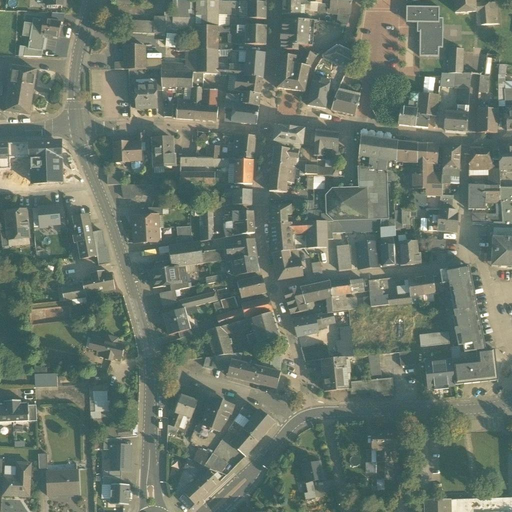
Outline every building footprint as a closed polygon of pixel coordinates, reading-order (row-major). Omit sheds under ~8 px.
[(172,13),(172,18),(172,26),(172,35),(178,35),(195,36),(195,30),(195,27),(217,27),(217,15),(230,16),(234,16),(234,15),(235,3),(219,2),(218,0),(195,0),(196,2),(173,1),(172,13)] [(299,4),(299,0),(281,0),(281,15),(299,16),(299,4)] [(330,0),(329,11),(338,11),(350,12),(351,0),(330,0)] [(453,0),(455,14),(475,12),(475,5),(474,0),(453,0)] [(241,19),(246,19),(247,3),(245,3),(235,3),(234,15),(237,15),(237,13),(241,13),(241,19)] [(265,4),(247,3),(246,19),(265,21),(266,4),(265,4)] [(309,7),(304,6),(304,11),(316,13),(317,4),(309,3),(309,7)] [(489,4),(490,25),(497,25),(495,3),(489,4)] [(328,6),(325,5),(321,5),(317,4),(316,13),(337,16),(338,11),(329,11),(327,11),(328,6)] [(480,12),(481,26),(490,25),(489,4),(475,5),(475,12),(480,12)] [(439,19),(439,8),(406,8),(406,24),(417,24),(419,24),(419,33),(419,57),(438,58),(438,49),(442,49),(443,38),(438,38),(439,30),(443,30),(443,19),(439,19)] [(61,23),(63,23),(64,15),(52,14),(51,21),(61,23)] [(230,16),(217,15),(217,27),(217,28),(219,28),(230,27),(230,16)] [(336,24),(346,26),(349,17),(338,16),(336,24)] [(153,23),(154,23),(154,28),(165,29),(165,26),(166,18),(164,18),(153,17),(153,23)] [(40,36),(43,21),(33,19),(32,25),(30,38),(28,49),(28,50),(42,52),(43,51),(44,39),(45,39),(43,38),(43,36),(40,36)] [(51,21),(43,20),(43,21),(40,36),(43,36),(58,39),(61,23),(51,21)] [(280,50),(295,51),(295,46),(312,47),(313,32),(314,21),(282,21),(281,34),(283,34),(283,40),(280,40),(280,50)] [(127,32),(138,33),(139,23),(128,22),(127,32)] [(22,37),(30,38),(32,25),(24,23),(22,37)] [(153,23),(139,23),(138,33),(154,34),(154,28),(154,23),(153,23)] [(196,42),(196,52),(217,52),(217,36),(217,28),(217,27),(195,27),(195,30),(195,36),(196,42)] [(235,45),(237,46),(237,35),(237,27),(230,27),(219,28),(219,34),(229,33),(229,44),(235,45)] [(237,27),(237,35),(245,35),(245,27),(237,27)] [(265,27),(245,27),(245,35),(245,46),(265,47),(265,27)] [(178,49),(178,41),(178,35),(172,35),(166,35),(165,48),(177,49),(178,49)] [(245,46),(245,35),(237,35),(237,46),(245,46)] [(177,53),(185,53),(196,52),(196,42),(178,41),(178,49),(177,49),(177,53)] [(125,63),(125,71),(128,71),(136,70),(161,70),(161,64),(145,63),(145,46),(125,47),(125,63)] [(323,58),(347,70),(353,56),(337,48),(323,58)] [(41,58),(42,52),(28,50),(28,49),(25,49),(23,57),(41,58)] [(448,74),(455,75),(461,75),(463,50),(452,49),(450,49),(448,74)] [(217,52),(196,52),(185,53),(186,65),(186,73),(193,74),(203,74),(217,75),(217,68),(217,64),(217,58),(217,52)] [(237,66),(245,66),(246,53),(238,52),(237,66)] [(245,66),(245,70),(244,77),(244,78),(248,78),(262,79),(264,54),(246,53),(245,66)] [(277,89),(304,93),(309,69),(315,58),(315,57),(310,54),(303,53),(302,54),(300,54),(300,55),(299,57),(299,58),(296,58),(279,56),(277,89)] [(176,73),(186,73),(186,65),(161,64),(161,70),(161,72),(176,73)] [(5,112),(29,116),(33,92),(31,91),(35,72),(36,72),(36,71),(12,67),(5,112)] [(217,76),(228,76),(229,69),(217,68),(217,75),(217,76)] [(236,77),(244,77),(245,70),(229,69),(228,76),(236,77)] [(128,71),(129,79),(135,79),(137,79),(136,70),(128,71)] [(364,75),(347,71),(344,77),(363,82),(364,75)] [(161,72),(161,76),(162,89),(176,89),(176,73),(161,72)] [(184,89),(191,89),(192,89),(193,74),(186,73),(176,73),(176,89),(184,89)] [(203,74),(193,74),(192,89),(191,89),(191,96),(202,96),(202,91),(203,74)] [(439,89),(454,89),(455,75),(448,74),(441,74),(440,78),(439,89)] [(470,75),(461,75),(455,75),(454,89),(461,90),(461,89),(469,90),(470,75)] [(236,77),(228,76),(227,92),(234,93),(234,91),(236,77)] [(247,93),(247,94),(260,96),(262,79),(248,78),(236,77),(234,91),(247,93)] [(425,77),(422,93),(432,95),(435,79),(425,77)] [(478,94),(488,95),(488,77),(484,77),(479,77),(478,91),(478,94)] [(307,107),(325,110),(329,82),(320,80),(319,85),(312,83),(310,94),(307,107)] [(155,84),(154,85),(154,87),(136,88),(136,85),(135,85),(135,93),(136,110),(147,110),(147,108),(157,108),(156,92),(155,84)] [(191,96),(191,89),(184,89),(183,101),(191,102),(191,99),(191,96)] [(461,90),(460,99),(469,99),(469,90),(461,89),(461,90)] [(331,112),(355,118),(360,95),(339,90),(334,99),(331,112)] [(204,91),(203,108),(216,109),(217,91),(216,91),(204,91)] [(258,108),(260,96),(247,94),(239,93),(234,93),(227,92),(226,92),(225,110),(232,111),(233,106),(239,107),(239,106),(258,108)] [(400,109),(410,110),(411,105),(412,103),(418,105),(419,95),(418,95),(402,93),(400,109)] [(418,94),(418,95),(419,95),(418,105),(417,111),(410,110),(400,109),(398,126),(415,128),(427,129),(429,116),(435,117),(438,97),(418,94)] [(295,111),(297,98),(283,95),(281,109),(295,111)] [(194,99),(194,102),(193,110),(195,110),(193,121),(201,122),(216,123),(217,110),(216,109),(203,108),(201,108),(202,102),(202,96),(191,96),(191,99),(194,99)] [(467,115),(469,99),(460,99),(459,114),(467,115)] [(177,101),(177,107),(176,120),(193,121),(195,110),(193,110),(194,102),(191,102),(183,101),(177,101)] [(230,123),(256,126),(258,109),(239,107),(233,106),(232,111),(230,123)] [(224,122),(230,123),(232,111),(225,110),(224,122)] [(476,133),(496,134),(497,110),(492,110),(477,110),(476,133)] [(444,131),(466,132),(467,115),(459,114),(446,113),(444,131)] [(288,144),(292,145),(302,146),(303,131),(297,130),(282,128),(275,127),(274,142),(275,142),(288,144)] [(338,135),(316,133),(314,148),(314,157),(322,158),(323,150),(331,151),(332,151),(333,147),(338,148),(338,135)] [(198,140),(203,146),(209,141),(203,135),(198,140)] [(233,157),(233,160),(235,160),(253,160),(255,137),(235,136),(233,157)] [(387,172),(395,174),(395,167),(396,167),(396,163),(397,143),(380,141),(360,138),(358,157),(359,168),(368,169),(368,170),(377,171),(387,172)] [(161,167),(161,168),(164,168),(174,167),(174,156),(173,156),(172,140),(152,141),(153,154),(153,167),(161,167)] [(145,152),(145,154),(153,154),(152,141),(144,141),(144,144),(145,152)] [(29,144),(30,160),(61,160),(60,146),(58,143),(29,144)] [(131,163),(130,143),(113,144),(113,164),(131,163)] [(131,163),(140,162),(141,162),(141,152),(139,152),(138,144),(137,144),(137,143),(130,143),(131,163)] [(396,163),(412,164),(416,164),(417,145),(404,144),(397,143),(396,163)] [(417,145),(416,164),(425,164),(427,145),(417,145)] [(427,145),(425,164),(431,165),(436,165),(437,146),(427,145)] [(450,185),(450,177),(459,177),(459,172),(460,147),(443,146),(441,178),(441,185),(450,185)] [(216,156),(218,156),(218,147),(205,147),(204,160),(212,160),(216,160),(216,156)] [(271,166),(295,168),(296,160),(298,160),(299,152),(298,152),(293,151),(294,151),(292,151),(291,151),(285,150),(274,149),(273,149),(271,166)] [(470,150),(469,171),(488,171),(490,171),(492,171),(492,165),(492,161),(492,150),(492,149),(470,149),(470,150)] [(500,171),(511,170),(511,149),(492,150),(492,161),(500,161),(500,165),(500,171)] [(62,186),(61,160),(30,160),(30,186),(62,186)] [(180,168),(194,168),(194,160),(180,160),(180,168)] [(194,168),(213,168),(212,160),(204,160),(196,160),(194,160),(194,168)] [(235,161),(235,160),(233,160),(216,160),(212,160),(213,168),(227,168),(229,168),(229,166),(234,166),(234,161),(235,161)] [(305,162),(298,162),(298,160),(296,160),(295,168),(295,172),(296,172),(298,176),(305,176),(305,167),(305,162)] [(234,186),(252,186),(253,162),(235,161),(234,161),(234,166),(234,186)] [(425,178),(425,164),(416,164),(415,190),(425,190),(425,178)] [(431,175),(431,165),(425,164),(425,178),(436,178),(435,175),(431,175)] [(269,192),(286,194),(287,184),(293,185),(295,172),(295,168),(271,166),(269,192)] [(313,176),(317,176),(317,169),(317,167),(305,167),(305,176),(308,176),(313,176)] [(325,169),(317,169),(317,176),(317,177),(324,177),(337,177),(337,168),(333,168),(333,169),(325,169)] [(326,216),(333,223),(337,222),(381,221),(388,221),(387,183),(387,172),(377,171),(368,170),(368,169),(359,168),(357,168),(358,189),(332,190),(325,197),(326,215),(326,216)] [(387,172),(387,183),(395,184),(395,174),(387,172)] [(108,186),(122,186),(121,173),(108,173),(108,186)] [(188,186),(189,175),(180,175),(179,186),(188,186)] [(210,186),(214,186),(214,175),(189,175),(188,186),(196,186),(210,186)] [(317,176),(313,176),(313,178),(313,190),(324,190),(324,177),(317,177),(317,176)] [(459,185),(459,177),(450,177),(450,185),(459,185)] [(425,190),(425,196),(440,196),(441,196),(441,189),(441,185),(441,178),(436,178),(425,178),(425,190)] [(490,187),(500,187),(500,182),(500,178),(499,178),(490,178),(490,179),(488,179),(488,187),(490,187)] [(123,199),(132,199),(134,198),(134,197),(141,197),(148,197),(148,196),(154,197),(157,186),(147,186),(123,186),(123,199)] [(468,210),(484,210),(484,204),(484,200),(484,186),(469,186),(468,199),(468,210)] [(484,200),(484,204),(495,204),(500,204),(500,201),(500,200),(499,188),(500,188),(500,187),(490,187),(488,187),(484,186),(484,200)] [(511,188),(500,188),(501,199),(501,215),(502,224),(493,223),(492,239),(511,239),(511,188)] [(233,191),(233,192),(233,199),(233,206),(251,207),(252,192),(233,191)] [(414,210),(425,210),(425,197),(415,196),(414,210)] [(439,211),(451,212),(453,197),(441,196),(440,196),(439,211)] [(58,207),(38,209),(40,227),(40,229),(48,228),(48,226),(60,225),(58,207)] [(269,225),(287,224),(287,219),(287,216),(291,216),(291,207),(269,208),(269,225)] [(157,216),(157,217),(162,216),(162,209),(148,208),(148,217),(157,216)] [(200,227),(201,242),(213,241),(213,234),(213,227),(212,210),(202,210),(203,223),(203,227),(200,227)] [(7,233),(7,241),(8,241),(29,239),(26,211),(5,213),(7,233)] [(313,213),(313,223),(325,223),(330,223),(333,223),(326,216),(326,215),(321,215),(321,211),(313,212),(313,213)] [(439,211),(439,217),(438,231),(438,232),(448,233),(449,232),(457,233),(457,221),(457,213),(451,212),(439,211)] [(253,214),(232,214),(232,217),(232,223),(253,222),(253,214)] [(486,222),(500,223),(500,215),(496,214),(474,214),(474,221),(486,222)] [(132,217),(133,230),(158,229),(157,217),(157,216),(148,217),(132,217)] [(429,231),(438,231),(439,217),(429,217),(429,231)] [(80,260),(97,257),(92,233),(89,218),(72,221),(75,237),(72,237),(74,245),(77,244),(80,260)] [(381,240),(386,239),(385,226),(395,226),(395,220),(388,221),(381,221),(380,233),(381,240)] [(381,221),(337,222),(333,223),(330,223),(325,223),(326,241),(333,240),(332,235),(345,234),(354,234),(380,233),(381,221)] [(253,222),(232,223),(232,230),(228,231),(224,231),(225,238),(235,237),(254,235),(253,222)] [(307,223),(294,224),(291,224),(291,235),(292,235),(307,234),(308,250),(317,249),(326,249),(326,241),(325,223),(313,223),(307,223)] [(269,225),(272,254),(289,251),(289,252),(292,251),(292,235),(291,235),(291,224),(287,224),(269,225)] [(386,239),(392,239),(396,239),(395,230),(395,226),(385,226),(386,239)] [(176,246),(192,244),(190,228),(176,228),(177,239),(175,239),(176,246)] [(159,242),(158,229),(133,230),(134,244),(150,243),(150,242),(159,242)] [(101,231),(92,233),(97,257),(98,267),(109,264),(106,248),(104,249),(101,232),(101,231)] [(213,241),(225,238),(224,231),(213,234),(213,241)] [(29,245),(29,239),(8,241),(9,247),(29,245)] [(392,239),(386,239),(381,240),(383,267),(395,266),(394,255),(393,246),(392,239)] [(491,267),(511,268),(511,239),(492,239),(491,267)] [(239,254),(239,260),(256,258),(257,258),(254,241),(237,243),(238,247),(226,248),(227,256),(231,255),(239,254)] [(430,242),(431,253),(446,252),(446,241),(430,242)] [(416,242),(407,243),(409,266),(420,265),(420,255),(418,255),(416,242)] [(195,266),(203,265),(202,255),(200,243),(192,244),(176,246),(168,247),(169,253),(171,269),(178,268),(185,267),(195,266)] [(356,245),(359,270),(380,268),(377,243),(374,244),(356,245)] [(400,267),(409,266),(407,243),(398,243),(400,267)] [(336,247),(339,272),(351,270),(349,246),(336,247)] [(204,255),(205,264),(207,264),(219,263),(225,262),(223,250),(204,253),(204,255)] [(277,280),(278,281),(303,277),(300,260),(291,261),(289,252),(289,251),(272,254),(277,280)] [(234,274),(235,277),(259,273),(256,258),(239,260),(231,261),(234,274)] [(225,261),(228,275),(234,274),(231,261),(231,260),(225,261)] [(311,264),(313,276),(322,274),(320,263),(311,264)] [(185,267),(186,274),(196,273),(195,266),(185,267)] [(472,345),(476,345),(482,344),(468,266),(462,268),(474,332),(470,332),(472,345)] [(185,267),(178,268),(180,284),(187,283),(189,280),(188,276),(186,274),(185,267)] [(180,284),(178,268),(171,269),(167,269),(156,271),(147,272),(148,277),(151,277),(153,289),(163,288),(163,287),(170,286),(180,284)] [(457,347),(459,347),(472,345),(470,332),(474,332),(462,268),(449,270),(447,270),(449,284),(449,288),(454,317),(452,318),(457,347)] [(440,278),(442,285),(449,284),(447,270),(439,271),(440,278)] [(83,285),(85,296),(114,290),(111,275),(103,276),(102,273),(91,275),(92,279),(82,281),(83,285)] [(205,279),(206,285),(222,282),(221,276),(205,279)] [(433,295),(435,294),(433,279),(433,277),(422,279),(423,288),(421,288),(422,296),(433,295)] [(237,283),(241,300),(265,294),(261,278),(237,283)] [(438,278),(433,279),(435,294),(440,294),(440,291),(442,291),(442,285),(440,278),(438,278)] [(411,298),(422,296),(421,288),(423,288),(422,279),(407,281),(409,294),(409,298),(411,298)] [(330,283),(331,297),(337,296),(345,295),(351,294),(349,282),(349,280),(330,283)] [(349,282),(351,294),(364,293),(362,280),(349,282)] [(369,292),(379,291),(378,280),(368,281),(369,292)] [(396,287),(397,296),(409,294),(407,281),(405,281),(405,286),(396,287)] [(170,286),(171,292),(179,290),(188,289),(187,283),(180,284),(170,286)] [(300,289),(307,311),(313,310),(311,303),(325,300),(331,299),(331,297),(330,283),(300,289)] [(61,289),(64,302),(72,300),(85,298),(85,296),(83,285),(61,289)] [(284,294),(290,315),(307,311),(300,289),(299,289),(284,294)] [(369,292),(370,299),(381,298),(383,298),(382,291),(379,291),(369,292)] [(160,295),(163,307),(177,304),(174,292),(171,292),(160,295)] [(179,304),(180,311),(195,307),(217,301),(215,293),(178,303),(179,304)] [(411,304),(411,298),(409,298),(409,294),(397,296),(383,298),(381,298),(382,307),(411,304)] [(422,296),(423,303),(434,301),(433,295),(422,296)] [(423,303),(422,296),(411,298),(411,304),(412,306),(423,305),(423,303)] [(87,304),(85,298),(72,300),(73,306),(76,306),(76,305),(83,304),(83,305),(87,304)] [(234,298),(220,301),(221,302),(222,308),(237,308),(234,298)] [(381,298),(370,299),(371,308),(382,307),(381,298)] [(357,299),(345,301),(346,311),(358,310),(357,299)] [(224,316),(226,325),(244,320),(272,313),(268,300),(241,306),(242,310),(224,316)] [(338,301),(339,312),(346,311),(345,301),(338,301)] [(222,308),(221,302),(213,304),(215,311),(222,308)] [(179,304),(177,304),(163,307),(165,315),(180,311),(179,304)] [(184,310),(186,315),(191,314),(191,315),(197,314),(195,307),(184,310)] [(184,310),(180,311),(165,315),(162,316),(168,336),(178,334),(187,331),(187,330),(184,319),(187,318),(186,315),(184,310)] [(254,334),(257,344),(279,337),(272,314),(250,321),(251,326),(254,334)] [(315,316),(317,326),(334,323),(332,314),(315,316)] [(217,319),(218,327),(226,325),(224,316),(217,319)] [(292,320),(297,338),(315,335),(318,332),(317,326),(315,316),(292,320)] [(219,329),(221,336),(226,335),(248,328),(247,327),(251,326),(250,321),(249,320),(226,326),(219,329)] [(178,334),(180,339),(199,334),(197,328),(187,330),(187,331),(178,334)] [(350,328),(342,329),(344,342),(339,343),(341,359),(344,359),(353,358),(350,328)] [(207,332),(209,339),(221,336),(219,329),(218,329),(213,330),(207,332)] [(246,336),(249,346),(257,344),(254,334),(246,336)] [(209,339),(214,358),(232,355),(226,335),(221,336),(209,339)] [(104,360),(112,362),(112,359),(120,361),(122,356),(123,351),(124,346),(117,344),(118,339),(108,337),(107,342),(103,341),(94,339),(94,340),(94,342),(93,342),(92,348),(92,349),(91,351),(97,352),(96,355),(99,356),(105,357),(104,360)] [(86,348),(92,349),(92,348),(93,342),(94,342),(94,340),(88,338),(86,348)] [(476,345),(472,345),(459,347),(460,359),(452,360),(454,382),(497,377),(494,350),(477,352),(476,345)] [(229,372),(277,383),(280,369),(281,351),(259,353),(235,355),(232,355),(214,358),(212,367),(229,372)] [(399,353),(400,367),(414,366),(413,354),(413,352),(403,353),(399,353)] [(368,356),(371,381),(382,380),(379,355),(368,356)] [(212,367),(214,358),(205,359),(203,368),(211,370),(212,367)] [(346,384),(344,359),(341,359),(322,361),(325,392),(347,390),(346,384)] [(455,388),(454,386),(454,382),(452,360),(424,363),(427,391),(455,388)] [(34,376),(47,376),(47,368),(34,368),(34,376)] [(277,383),(229,372),(227,377),(276,390),(277,383)] [(102,392),(107,392),(107,375),(92,374),(91,386),(91,391),(93,391),(102,392)] [(56,387),(56,375),(47,376),(34,376),(35,388),(56,387)] [(497,382),(497,377),(454,382),(454,386),(497,382)] [(372,392),(372,397),(393,395),(391,379),(382,380),(371,381),(346,384),(347,390),(351,389),(352,394),(372,392)] [(107,402),(107,392),(102,392),(93,391),(93,402),(94,402),(107,402)] [(187,419),(190,420),(197,403),(181,397),(174,414),(175,414),(182,417),(187,419)] [(212,428),(220,431),(227,421),(229,415),(230,416),(233,407),(223,404),(224,402),(218,400),(218,402),(211,400),(201,427),(211,430),(212,428)] [(11,423),(13,423),(12,402),(4,403),(4,405),(0,405),(0,425),(0,426),(2,426),(7,426),(10,425),(11,425),(11,423)] [(20,402),(12,402),(13,423),(16,423),(16,425),(17,425),(19,426),(24,425),(27,424),(27,422),(29,422),(28,406),(28,404),(21,405),(20,402)] [(113,402),(107,402),(94,402),(95,413),(101,413),(113,412),(113,402)] [(28,406),(29,422),(37,422),(36,406),(28,406)] [(244,406),(239,414),(242,416),(250,421),(259,412),(244,406)] [(250,421),(243,429),(242,431),(230,445),(245,457),(245,458),(258,443),(274,425),(259,411),(259,412),(250,421)] [(175,414),(170,427),(174,429),(177,430),(178,427),(182,417),(175,414)] [(232,424),(235,426),(241,418),(242,416),(239,414),(232,424)] [(250,421),(242,416),(241,418),(235,426),(242,431),(243,429),(250,421)] [(182,417),(178,427),(183,429),(187,419),(182,417)] [(119,438),(118,431),(106,428),(108,440),(119,439),(119,438)] [(119,438),(130,436),(130,435),(129,429),(118,431),(119,438)] [(376,451),(384,451),(384,433),(371,433),(371,451),(376,451)] [(397,433),(384,433),(384,451),(392,451),(397,451),(397,435),(397,433)] [(103,451),(110,451),(111,446),(121,447),(121,439),(119,439),(108,440),(103,440),(103,451)] [(121,447),(111,446),(110,451),(110,462),(110,471),(121,472),(130,472),(130,447),(121,447)] [(192,463),(203,467),(211,455),(198,450),(192,463)] [(212,454),(211,455),(203,467),(209,470),(217,458),(212,454)] [(38,456),(39,470),(48,469),(47,455),(38,456)] [(228,465),(217,458),(209,470),(210,470),(220,474),(228,465)] [(183,470),(202,478),(208,472),(209,472),(210,470),(209,470),(203,467),(192,463),(187,461),(183,470)] [(304,465),(302,466),(307,494),(314,492),(312,482),(323,480),(320,463),(313,464),(312,463),(304,465)] [(20,498),(29,498),(30,479),(31,465),(17,464),(17,468),(16,478),(4,477),(3,497),(14,497),(14,496),(20,496),(20,498)] [(376,464),(371,464),(365,464),(365,474),(376,474),(376,464)] [(5,467),(4,477),(16,478),(17,468),(5,467)] [(194,484),(205,496),(219,483),(209,472),(208,472),(202,478),(194,484)] [(47,475),(48,497),(58,497),(58,495),(78,494),(77,473),(47,475)] [(109,477),(103,477),(103,486),(111,486),(111,485),(121,486),(121,478),(109,477)] [(184,494),(185,495),(195,506),(205,496),(194,484),(184,494)] [(121,486),(111,485),(111,486),(110,500),(110,505),(128,506),(129,500),(130,500),(131,492),(129,492),(129,486),(121,486)] [(111,486),(103,486),(102,486),(101,500),(110,500),(111,486)] [(316,499),(314,492),(307,494),(303,495),(304,495),(305,501),(316,499)] [(189,510),(195,506),(185,495),(179,500),(189,510)] [(511,511),(511,498),(468,500),(468,511),(511,511)] [(423,501),(423,511),(451,511),(451,501),(451,500),(423,501)] [(451,511),(468,511),(468,500),(451,501),(451,511)]
